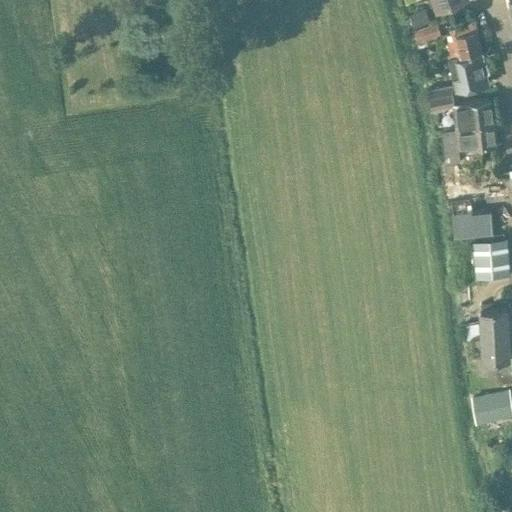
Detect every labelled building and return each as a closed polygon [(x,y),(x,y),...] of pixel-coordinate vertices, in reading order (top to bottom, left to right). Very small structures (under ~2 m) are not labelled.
[(414,24),(431,18),(427,7),(411,13),(414,24)] [(449,60),(481,50),(475,20),(449,26),(453,40),(448,42),(451,57),(449,58),(449,60)] [(414,29),(417,42),(442,35),(438,22),(414,29)] [(481,50),(449,60),(455,89),(488,81),(481,50)] [(430,101),(453,97),(451,84),(428,88),(430,101)] [(455,127),(493,122),(490,99),(454,103),(453,97),(430,101),(431,109),(453,105),(455,127)] [(493,122),(455,127),(455,128),(442,129),(444,149),(458,147),(495,143),(493,122)] [(476,275),(509,273),(506,235),(473,238),(476,275)] [(481,336),(509,334),(507,307),(480,308),(481,322),(463,323),(463,333),(471,333),(471,337),(481,336)] [(509,334),(481,336),(483,359),(510,357),(509,334)] [(511,413),(508,391),(473,397),(477,423),(511,417),(511,413)]
